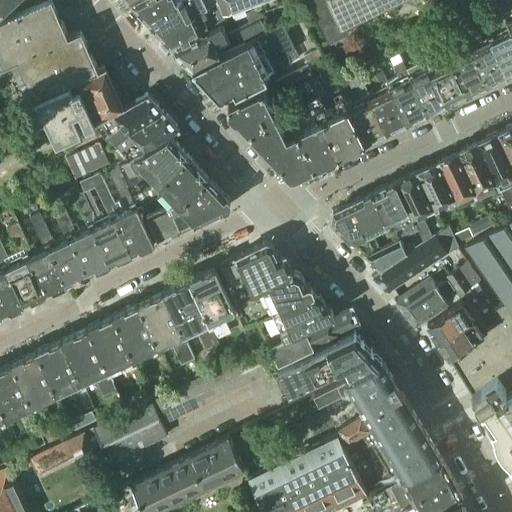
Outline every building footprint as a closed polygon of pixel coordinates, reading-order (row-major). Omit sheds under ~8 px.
[(0,0),(0,14),(15,0),(0,0)] [(131,0),(130,0),(143,15),(176,0),(131,0)] [(188,17),(218,4),(216,0),(176,0),(143,15),(158,31),(188,17)] [(222,21),(171,46),(191,68),(219,53),(266,29),(255,1),(257,0),(262,0),(266,8),(279,3),(278,0),(216,0),(218,4),(225,20),(226,20),(224,13),(230,10),(233,16),(235,15),(239,27),(225,32),(222,21)] [(377,0),(308,0),(329,43),(349,33),(341,18),(377,0)] [(511,0),(495,0),(507,25),(510,32),(511,35),(511,0)] [(0,66),(9,62),(66,34),(55,9),(53,8),(50,7),(48,5),(45,5),(43,4),(40,4),(37,4),(35,4),(32,4),(20,16),(17,13),(16,11),(0,18),(0,66)] [(218,4),(188,17),(158,31),(171,46),(222,21),(225,20),(218,4)] [(489,42),(503,73),(511,69),(511,35),(510,32),(507,25),(491,32),(486,20),(480,23),(489,42)] [(219,53),(191,68),(216,96),(291,60),(287,52),(295,48),(282,22),(266,29),(219,53)] [(460,32),(469,51),(484,83),(503,73),(489,42),(480,23),(476,24),(482,37),(468,43),(463,30),(460,32)] [(27,100),(34,96),(97,68),(85,41),(75,30),(66,34),(9,62),(27,100)] [(445,53),(464,92),(484,83),(469,51),(460,32),(455,34),(461,46),(445,53)] [(303,55),(308,64),(323,57),(318,47),(303,55)] [(420,51),(444,102),(464,92),(445,53),(428,61),(423,50),(420,51)] [(400,61),(409,79),(424,111),(444,102),(420,51),(415,54),(420,65),(407,70),(402,60),(400,61)] [(323,57),(308,64),(281,78),(285,87),(327,65),(323,57)] [(389,89),(404,121),(424,111),(409,79),(400,61),(393,64),(398,74),(387,79),(383,69),(380,70),(389,89)] [(97,68),(34,96),(27,100),(34,117),(44,113),(55,139),(91,123),(90,122),(121,106),(103,65),(97,68)] [(369,98),(385,130),(404,121),(389,89),(380,70),(375,73),(380,83),(367,89),(357,66),(354,68),(369,98)] [(348,108),(363,140),(385,130),(369,98),(354,68),(345,72),(351,85),(355,83),(360,94),(344,101),(348,108)] [(330,69),(329,69),(320,73),(324,82),(334,77),(330,69)] [(325,92),(317,76),(308,80),(312,88),(315,87),(319,94),(325,92)] [(247,127),(272,115),(256,89),(237,98),(236,96),(229,100),(228,101),(227,102),(227,103),(227,104),(227,105),(228,106),(247,127)] [(322,111),(324,115),(320,118),(337,153),(363,140),(348,108),(344,101),(340,91),(330,95),(335,105),(322,111)] [(145,92),(121,106),(90,122),(91,123),(96,121),(108,133),(105,137),(113,145),(129,131),(161,108),(145,92)] [(295,130),(297,134),(311,165),(337,153),(320,118),(324,115),(322,111),(315,114),(311,107),(301,112),(304,120),(299,122),(301,127),(295,130)] [(125,157),(145,149),(168,133),(175,129),(175,128),(175,124),(176,124),(161,108),(129,131),(113,145),(125,157)] [(311,165),(297,134),(295,130),(301,127),(299,122),(281,131),(272,115),(247,127),(287,170),(290,171),(294,172),(297,172),(311,165)] [(511,123),(494,132),(511,164),(511,123)] [(511,164),(494,132),(476,141),(496,181),(502,193),(511,214),(511,189),(507,180),(511,177),(511,164)] [(158,181),(188,155),(168,133),(145,149),(125,157),(117,160),(125,176),(123,177),(130,193),(139,189),(131,171),(144,166),(158,181)] [(108,158),(99,137),(65,152),(74,173),(108,158)] [(502,193),(496,181),(476,141),(456,150),(476,190),(483,205),(485,204),(479,192),(492,187),(496,196),(502,193)] [(476,190),(456,150),(435,160),(452,195),(455,200),(470,193),(478,208),(483,205),(476,190)] [(177,203),(195,186),(206,175),(188,155),(158,181),(139,189),(130,193),(134,199),(154,239),(158,238),(157,236),(155,237),(144,215),(139,203),(162,192),(171,203),(175,201),(177,203)] [(112,208),(113,209),(114,212),(117,211),(119,214),(116,215),(132,249),(140,245),(140,246),(154,239),(134,199),(130,193),(123,177),(125,176),(117,160),(108,164),(120,195),(125,193),(129,201),(118,206),(112,208)] [(455,200),(452,195),(435,160),(413,170),(430,205),(433,211),(455,200)] [(411,216),(424,241),(433,234),(424,215),(433,211),(430,205),(413,170),(393,180),(411,216)] [(228,198),(206,175),(195,186),(216,210),(227,205),(228,198)] [(111,259),(132,249),(116,215),(119,214),(117,211),(114,212),(113,209),(112,208),(118,206),(105,179),(96,183),(109,211),(98,216),(98,215),(89,219),(91,223),(95,222),(96,225),(93,226),(111,259)] [(411,216),(393,180),(370,190),(385,221),(390,219),(390,220),(399,216),(402,221),(411,216)] [(89,269),(111,259),(93,226),(96,225),(95,222),(91,223),(89,219),(98,215),(82,181),(57,192),(61,200),(63,202),(75,196),(87,221),(75,227),(75,226),(68,229),(71,233),(74,232),(75,236),(72,237),(89,269)] [(180,227),(216,210),(195,186),(177,203),(175,201),(171,203),(171,204),(146,214),(157,236),(158,238),(180,227)] [(370,190),(348,201),(363,230),(367,229),(371,227),(378,224),(379,228),(391,223),(390,220),(390,219),(385,221),(370,190)] [(67,280),(89,269),(72,237),(75,236),(74,232),(71,233),(68,229),(75,226),(63,202),(61,200),(53,203),(66,231),(54,237),(46,240),(48,244),(51,243),(53,246),(50,247),(67,280)] [(369,233),(367,229),(363,230),(348,201),(334,208),(332,217),(353,240),(369,233)] [(28,257),(44,291),(67,280),(50,247),(53,246),(51,243),(48,244),(46,240),(54,237),(41,209),(30,214),(43,242),(33,247),(32,246),(24,249),(26,254),(30,252),(31,256),(28,257)] [(511,216),(464,244),(500,301),(511,319),(511,216)] [(22,301),(44,291),(28,257),(31,256),(30,252),(26,254),(24,249),(32,246),(20,220),(8,226),(21,252),(12,257),(9,258),(3,260),(5,265),(9,263),(10,266),(7,268),(22,301)] [(433,234),(424,241),(416,247),(380,270),(372,276),(385,290),(458,243),(456,240),(472,234),(468,226),(453,231),(450,223),(433,234)] [(0,310),(0,311),(22,301),(7,268),(10,266),(9,263),(5,265),(3,260),(9,258),(12,257),(0,232),(0,310)] [(364,254),(380,270),(416,247),(414,242),(404,249),(399,238),(364,254)] [(291,269),(295,268),(288,258),(281,255),(272,242),(273,242),(266,239),(266,240),(242,251),(258,285),(291,269)] [(242,251),(221,261),(229,278),(227,286),(230,292),(245,284),(248,289),(258,285),(242,251)] [(455,288),(457,291),(469,285),(480,278),(467,259),(444,274),(446,278),(434,286),(427,275),(392,298),(416,325),(427,318),(446,305),(458,297),(455,292),(447,298),(444,294),(455,288)] [(234,305),(215,264),(202,270),(186,277),(218,341),(219,341),(208,318),(234,305)] [(247,321),(313,291),(308,281),(305,283),(300,273),(291,269),(258,285),(248,289),(245,284),(230,292),(238,310),(242,309),(247,321)] [(162,289),(182,330),(194,356),(195,355),(183,330),(196,324),(207,347),(218,341),(186,277),(162,289)] [(448,352),(449,353),(488,327),(487,326),(469,297),(474,294),(469,285),(457,291),(455,292),(458,297),(446,305),(427,318),(448,352)] [(194,356),(182,330),(162,289),(136,301),(156,342),(171,336),(183,361),(194,356)] [(269,342),(333,313),(328,303),(324,305),(319,293),(313,291),(247,321),(248,323),(258,318),(269,342)] [(136,301),(112,312),(132,354),(156,342),(136,301)] [(498,318),(487,326),(488,327),(449,353),(480,404),(511,461),(511,319),(500,301),(491,307),(498,318)] [(333,313),(269,342),(277,359),(357,322),(350,305),(333,313)] [(107,366),(132,354),(112,312),(86,325),(116,387),(117,387),(107,366)] [(86,325),(61,336),(81,379),(94,372),(104,393),(116,387),(86,325)] [(353,329),(273,366),(284,389),(342,363),(347,375),(380,359),(373,347),(370,348),(353,329)] [(57,390),(81,379),(61,336),(36,348),(57,390)] [(259,347),(248,352),(259,377),(271,371),(259,347)] [(36,348),(10,360),(31,403),(57,390),(36,348)] [(247,382),(259,377),(248,352),(236,358),(247,382)] [(247,382),(236,358),(224,363),(235,388),(247,382)] [(397,473),(440,455),(380,359),(347,375),(343,377),(315,390),(290,402),(299,423),(328,410),(323,399),(348,387),(364,415),(340,429),(347,440),(362,431),(368,442),(372,440),(391,475),(397,473)] [(10,360),(0,364),(0,404),(6,415),(31,403),(10,360)] [(223,394),(235,388),(224,363),(212,369),(223,394)] [(223,394),(212,369),(200,374),(211,399),(223,394)] [(199,405),(211,399),(200,374),(188,380),(199,405)] [(199,405),(188,380),(176,386),(187,410),(199,405)] [(175,416),(187,410),(176,386),(164,391),(175,416)] [(175,416),(164,391),(152,397),(163,421),(175,416)] [(169,433),(163,421),(152,397),(93,424),(110,460),(169,433)] [(75,429),(96,419),(92,410),(71,420),(75,429)] [(49,441),(71,431),(67,422),(45,432),(49,441)] [(85,428),(33,452),(41,469),(93,445),(85,428)] [(361,494),(366,490),(338,430),(247,474),(264,511),(323,511),(333,507),(353,498),(361,494)] [(146,511),(147,511),(244,466),(227,431),(130,477),(146,511)] [(452,478),(440,455),(397,473),(391,475),(393,479),(366,490),(361,494),(369,511),(373,511),(413,493),(452,478)] [(30,511),(8,463),(0,467),(0,511),(30,511)] [(423,511),(426,511),(445,503),(461,497),(452,478),(413,493),(417,503),(394,511),(423,511)] [(467,511),(461,497),(445,503),(426,511),(423,511),(467,511)] [(90,511),(85,502),(73,508),(75,511),(90,511)]
